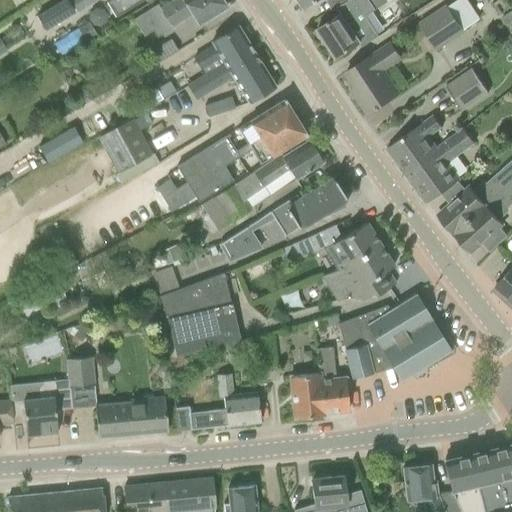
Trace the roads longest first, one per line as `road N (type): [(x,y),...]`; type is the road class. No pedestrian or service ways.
road 1 (tertiary): [(0,468),(147,463),(472,425),(511,398)]
road 2 (tertiary): [(511,355),(257,0)]
road 3 (unknown): [(450,0),(317,85)]
